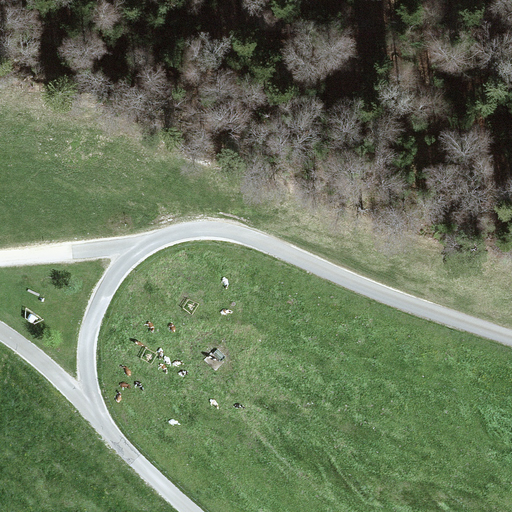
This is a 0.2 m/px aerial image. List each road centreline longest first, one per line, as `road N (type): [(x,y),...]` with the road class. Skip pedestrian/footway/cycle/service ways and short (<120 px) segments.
road 1 (track): [(189,511),(133,462),(92,410),(88,357),(102,297),(127,258),(184,226),(244,238),(511,340)]
road 2 (track): [(0,262),(85,252),(127,258)]
